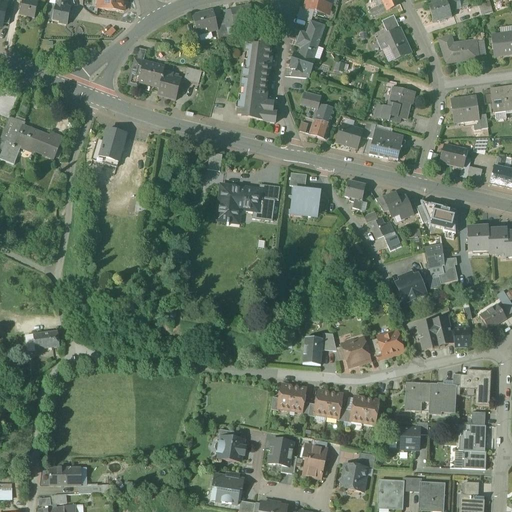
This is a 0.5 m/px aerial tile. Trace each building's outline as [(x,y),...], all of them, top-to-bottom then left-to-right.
[(57,0),(56,7),(65,9),(67,0),(57,0)] [(102,10),(124,12),(125,0),(98,0),(98,1),(103,1),(102,10)] [(328,14),(330,6),(307,0),(305,8),(306,10),(314,12),(326,15),(328,14)] [(381,0),(383,5),(386,12),(400,5),(397,0),(381,0)] [(457,0),(453,0),(446,2),(449,13),(460,9),(457,0)] [(466,0),(457,0),(460,9),(468,7),(466,0)] [(19,16),(28,18),(28,16),(35,18),(38,4),(23,1),(22,4),(19,16)] [(451,19),(449,13),(446,2),(428,8),(434,25),(451,19)] [(477,6),(481,18),(492,15),(488,2),(477,6)] [(369,12),(372,18),(386,12),(383,5),(379,7),(369,12)] [(70,10),(65,9),(56,7),(55,6),(52,21),(59,23),(58,25),(67,26),(70,10)] [(3,25),(9,26),(12,8),(7,7),(3,25)] [(233,24),(234,28),(253,25),(250,7),(237,10),(237,11),(229,13),(231,24),(233,24)] [(311,24),(314,12),(306,10),(300,9),(297,19),(302,21),(311,24)] [(192,19),(197,36),(208,33),(208,34),(211,33),(216,31),(212,14),(192,19)] [(380,23),(386,35),(400,29),(394,17),(380,23)] [(227,35),(225,25),(224,22),(216,24),(219,37),(227,35)] [(311,24),(306,36),(319,41),(323,29),(311,24)] [(268,28),(270,34),(277,32),(276,26),(268,28)] [(499,30),(500,37),(511,35),(511,31),(511,28),(499,30)] [(105,35),(109,39),(115,33),(112,29),(105,35)] [(387,49),(394,63),(410,55),(404,41),(405,41),(400,29),(386,35),(376,40),(381,52),(387,49)] [(208,33),(197,36),(199,43),(212,39),(211,33),(208,34),(208,33)] [(303,45),(299,57),(312,61),(313,60),(316,48),(319,41),(306,36),(301,34),(297,43),(303,45)] [(503,56),(503,58),(511,56),(511,35),(500,37),(491,38),(494,57),(503,56)] [(438,42),(446,65),(477,61),(477,60),(476,48),(475,43),(452,46),(450,38),(438,42)] [(38,50),(45,51),(47,42),(39,42),(38,50)] [(154,52),(168,53),(168,46),(155,44),(154,52)] [(269,125),(274,125),(275,119),(273,119),(274,115),(272,114),(272,110),(270,110),(270,105),(265,104),(267,93),(265,92),(267,75),(269,75),(271,57),(269,57),(270,50),(268,50),(269,45),(259,44),(258,48),(246,47),(245,55),(248,55),(246,71),(243,71),(241,91),(244,91),(243,98),(241,98),(240,107),(239,106),(237,117),(250,118),(250,119),(256,120),(256,121),(262,122),(262,123),(270,124),(269,125)] [(476,48),(477,60),(486,59),(484,47),(476,48)] [(323,51),(316,48),(313,60),(320,62),(323,51)] [(388,66),(394,63),(387,49),(381,52),(388,66)] [(143,63),(146,52),(139,50),(136,62),(143,63)] [(314,62),(312,61),(299,57),(294,55),(293,60),(292,60),(291,63),(292,63),(291,68),(292,68),(291,70),(292,71),(299,73),(309,74),(314,62)] [(152,87),(159,89),(163,73),(164,69),(143,63),(136,62),(135,61),(128,86),(137,89),(138,84),(139,84),(152,87)] [(335,62),(333,70),(346,73),(348,65),(335,62)] [(183,82),(198,86),(201,73),(187,69),(183,82)] [(290,78),(308,80),(309,74),(299,73),(292,71),(290,78)] [(178,77),(163,73),(159,89),(157,97),(176,102),(181,81),(177,80),(178,77)] [(393,90),(395,90),(396,84),(386,82),(385,87),(393,90)] [(511,89),(490,93),(492,106),(492,111),(504,110),(504,113),(511,111),(511,89)] [(391,98),(388,110),(386,117),(397,120),(405,122),(410,102),(412,102),(414,95),(395,90),(393,90),(394,91),(392,98),(391,98)] [(17,98),(5,93),(0,105),(0,116),(9,120),(17,98)] [(484,107),(492,106),(490,93),(482,94),(484,107)] [(300,107),(317,111),(318,107),(319,107),(321,99),(303,95),(300,107)] [(451,103),(454,125),(463,124),(463,123),(478,121),(477,119),(475,102),(460,104),(459,101),(451,103)] [(317,111),(313,121),(329,126),(334,111),(319,107),(318,107),(317,111)] [(396,124),(397,120),(386,117),(388,110),(379,108),(376,120),(396,124)] [(504,110),(492,111),(494,123),(506,122),(504,113),(504,110)] [(479,127),(479,132),(487,131),(485,118),(477,119),(478,121),(479,127)] [(1,142),(6,144),(15,123),(9,121),(1,142)] [(325,141),(329,126),(313,121),(309,136),(325,141)] [(0,159),(0,163),(14,169),(18,158),(21,150),(33,155),(32,160),(30,160),(29,163),(31,164),(35,155),(53,162),(62,141),(61,140),(61,141),(52,137),(51,136),(49,142),(38,137),(39,135),(38,135),(38,136),(24,130),(25,126),(15,122),(15,123),(6,144),(0,159)] [(361,140),(367,142),(367,141),(372,126),(366,124),(361,140)] [(299,133),(304,134),(307,127),(301,125),(299,133)] [(367,141),(371,142),(374,133),(384,135),(385,129),(372,126),(367,141)] [(338,145),(356,150),(361,133),(343,127),(338,145)] [(92,163),(116,170),(126,136),(108,131),(104,145),(97,143),(92,163)] [(387,160),(396,163),(398,155),(399,156),(402,144),(400,144),(401,139),(384,135),(374,133),(371,142),(368,156),(387,161),(387,160)] [(472,155),(482,157),(486,141),(475,141),(475,144),(472,155)] [(461,170),(462,171),(464,159),(466,153),(444,147),(439,165),(440,165),(440,164),(449,166),(449,167),(461,170)] [(222,155),(209,154),(207,171),(220,172),(222,155)] [(461,171),(468,173),(469,169),(471,161),(464,159),(462,171),(461,170),(461,171)] [(490,187),(511,192),(511,161),(496,160),(490,187)] [(482,172),(469,169),(468,173),(466,181),(479,184),(482,172)] [(459,179),(466,181),(468,173),(461,171),(459,179)] [(289,187),(305,189),(306,177),(291,175),(289,187)] [(355,201),(361,202),(365,187),(349,183),(345,198),(355,201)] [(275,203),(278,203),(280,190),(260,187),(259,193),(260,194),(259,200),(275,203)] [(217,223),(230,225),(232,210),(239,211),(253,213),(257,213),(259,200),(260,194),(259,193),(241,191),(240,193),(233,192),(232,190),(222,188),(217,223)] [(290,217),(301,218),(302,212),(317,214),(319,194),(294,191),(290,217)] [(399,216),(402,222),(412,217),(406,201),(403,200),(397,202),(396,197),(393,197),(385,200),(384,200),(389,213),(390,212),(393,219),(399,216)] [(375,201),(383,215),(389,213),(384,200),(385,200),(384,198),(375,201)] [(252,222),(272,224),(275,203),(259,200),(257,213),(253,213),(252,222)] [(352,210),(364,213),(366,203),(361,202),(355,201),(352,210)] [(135,215),(148,217),(149,205),(137,203),(135,215)] [(443,210),(420,204),(421,208),(428,224),(429,228),(430,228),(442,231),(443,234),(454,237),(455,237),(454,225),(452,225),(455,214),(442,211),(443,210)] [(423,227),(428,224),(421,208),(416,210),(423,227)] [(237,226),(239,211),(232,210),(230,225),(237,226)] [(365,218),(368,225),(378,221),(375,214),(365,218)] [(383,239),(387,237),(383,228),(381,223),(369,228),(376,242),(383,239)] [(389,225),(383,228),(387,237),(393,235),(389,225)] [(468,255),(488,254),(487,234),(487,230),(467,231),(468,255)] [(411,233),(413,240),(421,239),(419,232),(411,233)] [(506,233),(487,234),(488,254),(488,258),(503,258),(504,262),(511,261),(511,235),(506,236),(506,233)] [(454,237),(443,234),(445,241),(452,243),(454,237)] [(383,239),(385,243),(394,238),(393,235),(387,237),(383,239)] [(385,243),(387,248),(398,244),(396,238),(394,238),(385,243)] [(387,248),(390,254),(401,249),(398,244),(387,248)] [(434,272),(441,270),(443,269),(442,263),(440,249),(425,252),(429,273),(434,272)] [(437,278),(438,282),(456,277),(454,268),(456,268),(456,261),(442,263),(443,269),(441,270),(443,277),(437,278)] [(441,270),(434,272),(436,279),(437,278),(443,277),(441,270)] [(434,272),(429,273),(431,278),(432,284),(430,284),(432,292),(440,290),(440,288),(438,282),(437,278),(436,279),(434,272)] [(402,299),(405,306),(425,298),(422,291),(423,290),(422,288),(418,278),(417,277),(414,279),(412,274),(397,280),(399,285),(396,286),(401,299),(402,299)] [(418,278),(422,288),(427,285),(425,279),(423,276),(418,278)] [(456,277),(438,282),(440,288),(457,284),(456,277)] [(497,297),(503,307),(509,303),(503,294),(497,297)] [(511,308),(509,303),(503,307),(509,317),(511,315),(511,308)] [(480,321),(487,332),(495,327),(494,326),(505,320),(497,307),(486,314),(488,316),(480,321)] [(463,310),(466,322),(472,321),(469,309),(463,310)] [(423,352),(431,350),(432,350),(431,349),(443,346),(443,348),(444,347),(452,345),(446,320),(435,323),(434,322),(429,323),(429,325),(417,327),(423,352)] [(454,345),(454,350),(470,349),(468,330),(455,331),(453,331),(453,332),(454,345)] [(34,337),(35,351),(59,348),(57,334),(34,337)] [(322,340),(321,351),(336,353),(335,350),(332,335),(323,334),(322,340)] [(383,357),(383,358),(395,355),(395,357),(403,354),(397,334),(389,336),(388,334),(377,338),(378,340),(383,357)] [(281,335),(276,340),(281,345),(286,340),(281,335)] [(27,352),(35,351),(34,337),(25,338),(27,352)] [(304,338),(302,365),(320,367),(321,351),(322,340),(304,338)] [(378,340),(371,342),(375,358),(376,359),(383,357),(378,340)] [(346,361),(349,370),(370,364),(369,360),(364,343),(363,341),(353,344),(352,341),(341,345),(342,347),(346,361)] [(369,360),(375,358),(371,342),(370,341),(364,343),(369,360)] [(336,353),(338,364),(346,361),(342,347),(335,350),(336,353)] [(465,391),(467,391),(475,391),(475,399),(475,407),(489,408),(490,373),(466,372),(466,378),(465,391)] [(428,414),(452,416),(453,398),(459,398),(459,390),(460,377),(453,377),(453,383),(452,387),(442,387),(430,386),(429,405),(428,414)] [(404,413),(421,414),(421,405),(429,405),(430,386),(406,385),(404,413)] [(293,388),(288,387),(287,388),(281,387),(279,400),(277,410),(278,410),(289,412),(293,388)] [(303,404),(305,391),(299,390),(299,389),(293,388),(289,412),(300,414),(301,414),(303,404)] [(330,395),(324,394),(324,395),(318,394),(316,406),(314,416),(326,418),(330,395)] [(339,410),(342,398),(335,397),(336,396),(330,395),(326,418),(337,420),(338,420),(339,410)] [(377,409),(383,410),(385,398),(378,397),(377,403),(378,403),(377,409)] [(270,411),(278,413),(278,410),(277,410),(279,400),(273,399),(270,411)] [(348,399),(346,411),(352,412),(354,400),(348,399)] [(366,401),(360,400),(360,401),(354,400),(352,412),(350,423),(351,423),(362,425),(366,401)] [(372,402),(366,401),(362,425),(374,427),(377,409),(378,403),(377,403),(377,404),(372,403),(372,402)] [(300,417),(307,418),(309,405),(303,404),(301,414),(300,414),(300,417)] [(316,406),(309,405),(307,418),(314,419),(314,416),(316,406)] [(337,423),(344,424),(346,411),(339,410),(338,420),(337,420),(337,423)] [(352,412),(346,411),(344,424),(350,425),(351,423),(350,423),(352,412)] [(472,414),(471,427),(484,427),(485,414),(472,414)] [(314,416),(314,419),(313,424),(324,425),(326,418),(314,416)] [(419,436),(427,437),(428,425),(416,424),(415,430),(419,430),(419,436)] [(484,439),(484,427),(471,427),(470,427),(469,433),(473,433),(473,438),(484,439)] [(400,451),(418,452),(419,436),(419,430),(415,430),(401,429),(400,451)] [(221,438),(236,441),(238,434),(220,431),(218,439),(221,439),(221,438)] [(466,470),(485,471),(486,452),(481,451),(481,440),(484,440),(484,439),(473,438),(473,433),(469,433),(459,433),(459,453),(463,453),(463,456),(462,456),(462,461),(462,470),(466,470)] [(218,460),(240,464),(242,457),(244,457),(245,449),(243,449),(244,442),(236,441),(221,438),(221,439),(220,444),(219,444),(217,454),(219,455),(218,460)] [(281,468),(289,469),(291,458),(293,444),(272,441),(268,465),(281,468)] [(302,461),(306,461),(314,463),(318,460),(323,462),(323,459),(324,458),(326,451),(305,446),(302,461)] [(453,470),(462,470),(462,461),(462,456),(463,456),(463,453),(459,453),(454,452),(453,470)] [(367,470),(373,471),(375,457),(359,455),(357,468),(367,470)] [(280,474),(293,476),(296,459),(291,458),(289,469),(281,468),(280,474)] [(306,461),(303,475),(309,476),(309,478),(320,481),(322,470),(324,462),(323,462),(318,460),(314,463),(306,461)] [(357,468),(353,467),(352,470),(344,469),(342,481),(340,482),(344,489),(350,485),(354,485),(353,492),(363,494),(367,470),(357,468)] [(50,487),(76,487),(76,484),(80,484),(80,469),(50,469),(50,487)] [(226,472),(225,478),(239,480),(240,474),(226,472)] [(215,503),(237,507),(239,492),(242,492),(244,481),(239,480),(225,478),(214,476),(212,490),(217,491),(215,503)] [(421,480),(412,480),(402,479),(402,484),(403,484),(402,493),(411,494),(420,494),(420,485),(421,485),(421,480)] [(388,511),(401,511),(402,493),(403,484),(402,484),(380,483),(378,508),(388,509),(388,511)] [(465,497),(478,498),(479,485),(466,484),(465,497)] [(78,487),(79,496),(98,495),(98,487),(97,485),(86,486),(80,486),(78,486),(78,487)] [(418,511),(432,511),(442,511),(443,486),(421,485),(420,485),(420,494),(418,511)] [(98,487),(98,495),(108,494),(108,486),(98,487)] [(55,497),(56,506),(66,504),(66,496),(55,497)] [(463,511),(483,511),(483,510),(481,510),(482,498),(478,498),(465,497),(460,497),(459,508),(464,508),(463,511)] [(38,501),(39,508),(51,506),(50,500),(38,501)] [(253,511),(255,505),(240,503),(238,511),(253,511)]
